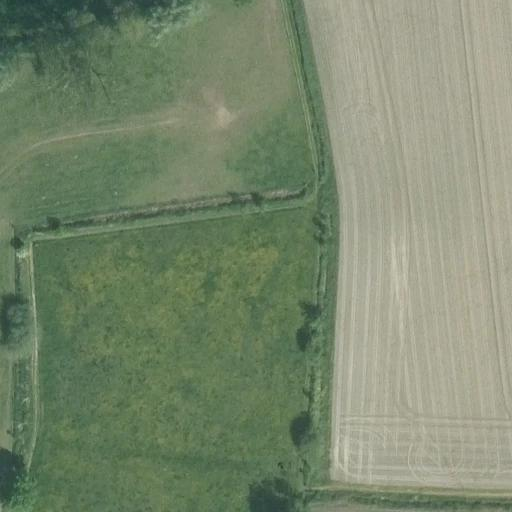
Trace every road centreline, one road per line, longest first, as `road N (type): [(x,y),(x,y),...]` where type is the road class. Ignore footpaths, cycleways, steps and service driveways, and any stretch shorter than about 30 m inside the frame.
road 1 (track): [(318,201),(333,478),(511,487)]
road 2 (track): [(285,0),(318,201)]
